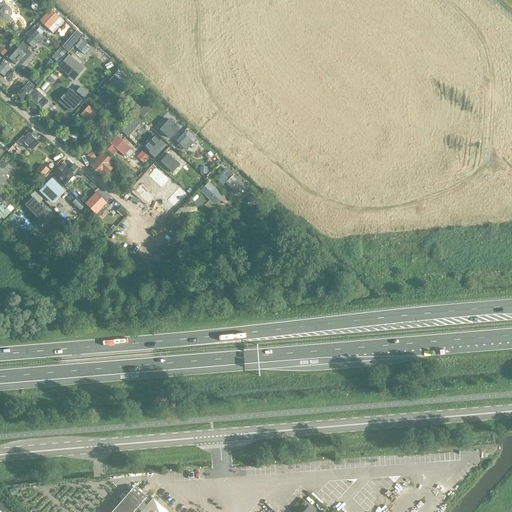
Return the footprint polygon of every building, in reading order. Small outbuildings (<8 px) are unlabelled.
[(2,0),(0,0),(0,10),(6,16),(12,8),(2,0)] [(49,11),(43,19),(50,25),(57,17),(49,11)] [(12,23),(21,29),(28,20),(19,13),(12,23)] [(33,27),(26,35),(36,45),(43,37),(33,27)] [(83,41),(77,47),(85,54),(91,48),(83,41)] [(12,52),(6,60),(11,65),(18,57),(12,52)] [(68,57),(62,65),(73,74),(79,66),(68,57)] [(4,61),(0,65),(0,72),(3,76),(4,76),(8,79),(14,71),(4,61)] [(120,70),(108,82),(122,95),(134,83),(120,70)] [(53,73),(47,80),(58,89),(63,82),(53,73)] [(30,79),(17,93),(23,99),(36,85),(30,79)] [(77,90),(84,97),(90,92),(82,84),(77,90)] [(71,87),(59,99),(71,112),(83,99),(71,87)] [(103,88),(95,96),(103,103),(105,100),(109,104),(114,99),(103,88)] [(36,90),(30,97),(41,108),(48,101),(36,90)] [(87,105),(80,113),(91,122),(98,115),(87,105)] [(146,105),(139,112),(151,124),(158,117),(146,105)] [(166,113),(157,124),(161,128),(170,117),(166,113)] [(136,118),(128,126),(141,137),(148,129),(136,118)] [(160,130),(170,139),(180,128),(170,119),(160,130)] [(74,121),(64,131),(71,137),(72,137),(75,140),(82,133),(78,129),(80,127),(74,121)] [(39,142),(29,132),(24,137),(23,135),(17,141),(21,145),(24,142),(31,149),(39,142)] [(184,133),(176,141),(187,150),(194,143),(184,133)] [(154,157),(166,144),(155,134),(144,146),(154,157)] [(117,136),(110,144),(124,156),(131,148),(117,136)] [(105,152),(91,167),(101,176),(104,173),(107,176),(115,167),(112,165),(114,161),(105,152)] [(167,154),(160,162),(167,168),(174,160),(167,154)] [(42,178),(51,168),(43,162),(34,172),(42,178)] [(61,180),(67,173),(59,165),(54,170),(55,172),(54,173),(61,180)] [(153,166),(147,174),(160,186),(167,178),(153,166)] [(9,178),(0,169),(0,184),(1,186),(9,178)] [(234,174),(225,183),(235,193),(244,184),(234,174)] [(65,191),(50,177),(42,184),(43,185),(39,189),(45,194),(53,203),(65,191)] [(200,191),(217,207),(225,197),(209,182),(200,191)] [(139,183),(132,191),(139,197),(140,196),(145,201),(150,195),(145,190),(146,189),(139,183)] [(0,219),(14,209),(0,190),(0,203),(0,204),(0,219)] [(96,193),(86,205),(92,210),(102,200),(96,193)] [(193,199),(199,205),(205,199),(198,193),(193,199)] [(38,218),(46,210),(33,198),(25,205),(38,218)] [(78,212),(84,206),(76,198),(70,203),(78,212)] [(17,210),(10,218),(21,228),(28,221),(17,210)] [(169,511),(153,498),(151,501),(134,486),(111,511),(169,511)] [(0,504),(0,511),(10,511),(1,503),(0,504)]
